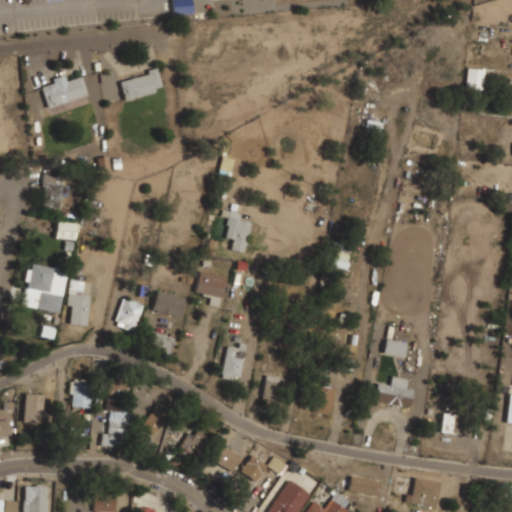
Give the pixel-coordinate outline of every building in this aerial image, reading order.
[(170,0),(172,15),(192,13),(189,0),(170,0)] [(118,81),(123,100),(161,89),(155,67),(146,70),(147,74),(118,81)] [(464,87),(481,89),(483,70),(466,67),(464,87)] [(86,95),(80,75),(40,87),(46,108),(86,95)] [(67,185),(54,183),(54,176),(44,175),(40,207),(58,209),(60,197),(66,197),(67,185)] [(249,222),(239,219),(240,212),(229,210),(223,237),(232,239),(229,249),(243,252),(249,222)] [(75,223),(55,221),(54,238),(74,240),(75,223)] [(58,312),(65,271),(28,264),(24,289),(25,289),(22,306),(58,312)] [(209,295),(208,303),(218,305),(224,276),(197,271),(194,292),(209,295)] [(82,281),(67,279),(65,305),(69,305),(68,324),(85,325),(88,295),(81,294),(82,281)] [(180,316),(183,296),(155,291),(151,311),(180,316)] [(140,303),(120,298),(113,326),(133,331),(140,303)] [(150,349),(168,354),(172,337),(154,333),(150,349)] [(405,342),(384,338),(381,353),(402,357),(405,342)] [(226,344),(219,377),(237,380),(244,347),(226,344)] [(261,399),(278,401),(280,377),(264,375),(261,399)] [(411,389),(405,388),(406,378),(390,376),(389,384),(375,383),(373,401),(409,406),(411,389)] [(91,406),(91,379),(69,379),(69,406),(91,406)] [(119,412),(127,388),(110,382),(102,406),(119,412)] [(334,389),(315,385),(309,410),(328,414),(334,389)] [(42,393),(23,393),(23,421),(41,421),(42,393)] [(141,426),(154,434),(169,409),(155,401),(141,426)] [(459,433),(460,414),(440,413),(439,432),(459,433)] [(0,437),(9,437),(8,420),(0,420),(0,437)] [(124,446),(124,420),(102,420),(102,446),(124,446)] [(193,456),(206,437),(191,427),(178,446),(193,456)] [(209,459),(232,471),(241,455),(218,443),(209,459)] [(239,470),(254,481),(265,466),(249,455),(239,470)] [(265,465),(278,474),(284,463),(272,455),(265,465)] [(377,495),(379,479),(349,475),(347,490),(377,495)] [(439,480),(410,476),(405,502),(435,506),(439,480)] [(296,511),(309,494),(288,479),(265,511),(266,511),(296,511)] [(44,511),(44,486),(23,486),(23,511),(44,511)] [(302,511),(343,511),(351,502),(335,491),(323,508),(311,500),(302,511)] [(92,511),(115,511),(115,492),(92,492),(92,511)] [(154,511),(155,511),(163,511),(164,511),(167,497),(139,493),(136,511),(154,511)] [(14,511),(15,500),(0,500),(0,511),(14,511)]
